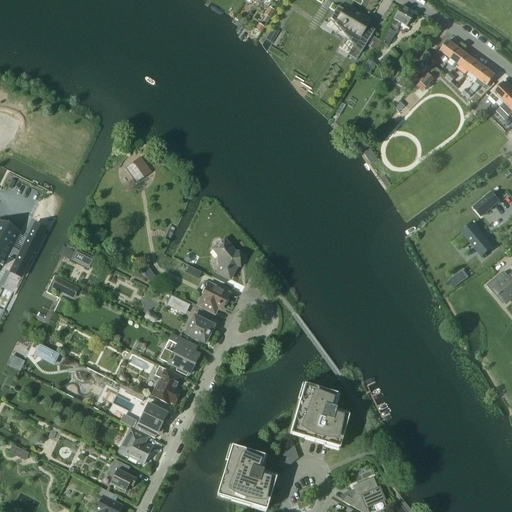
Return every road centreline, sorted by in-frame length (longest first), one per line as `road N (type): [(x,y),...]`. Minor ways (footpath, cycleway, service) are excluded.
road 1 (residential): [(141,511),(227,337)]
road 2 (unclassified): [(407,0),(511,71)]
